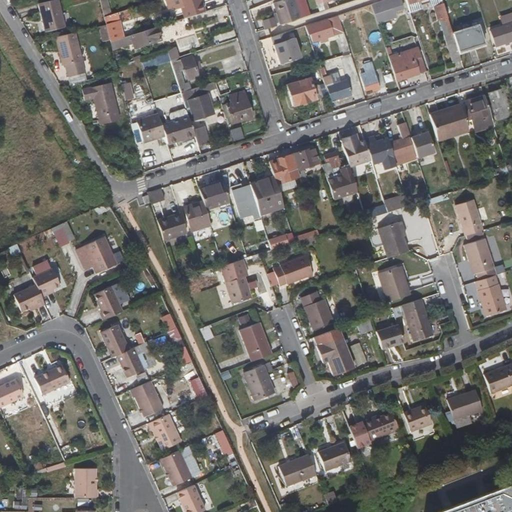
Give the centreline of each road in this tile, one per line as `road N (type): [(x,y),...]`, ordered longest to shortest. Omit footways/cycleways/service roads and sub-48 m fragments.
road 1 (residential): [(0,3),(116,197),(283,139)]
road 2 (residential): [(283,139),(511,68)]
road 3 (residential): [(0,359),(47,336),(79,347),(127,452)]
road 4 (residential): [(318,404),(469,348)]
road 5 (residential): [(239,0),(283,139)]
